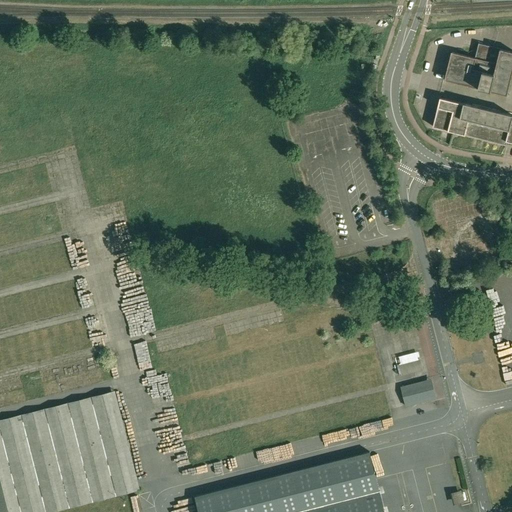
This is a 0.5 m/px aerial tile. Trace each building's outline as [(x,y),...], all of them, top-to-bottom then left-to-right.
[(489,90),(507,95),(511,74),(511,51),(479,43),(475,58),(451,52),(444,79),(477,88),(489,91),(489,90)] [(511,142),(511,114),(464,103),(463,104),(439,98),(432,127),(464,135),(464,134),(506,144),(507,141),(511,142)] [(511,319),(503,322),(505,329),(511,327),(511,319)] [(431,378),(401,386),(406,405),(436,398),(431,378)] [(0,511),(57,511),(144,492),(121,390),(0,417),(0,511)] [(161,477),(164,491),(237,475),(237,473),(315,456),(312,441),(232,458),(233,461),(161,477)] [(176,510),(176,511),(274,511),(313,505),(311,498),(330,495),(325,470),(307,473),(306,471),(262,480),(265,492),(260,493),(261,497),(254,498),(251,487),(247,488),(248,495),(235,498),(233,490),(185,499),(187,508),(176,510)] [(471,503),(470,491),(456,493),(457,504),(471,503)]
